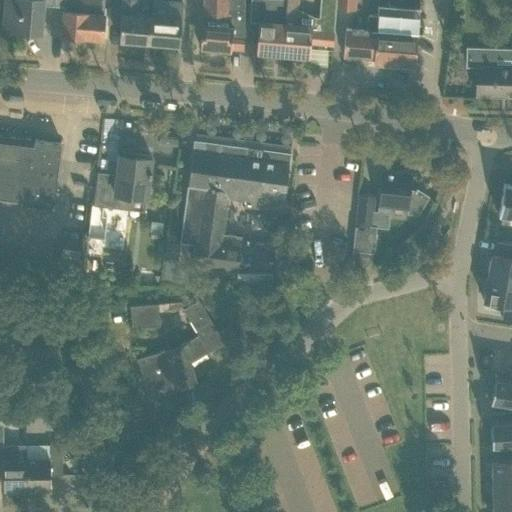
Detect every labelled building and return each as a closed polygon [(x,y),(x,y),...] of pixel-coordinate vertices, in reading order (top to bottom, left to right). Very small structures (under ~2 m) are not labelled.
[(16,32),(41,34),(43,5),(54,5),(53,0),(5,0),(3,29),(16,30),(16,32)] [(53,0),(54,5),(64,6),(62,36),(102,39),(104,8),(87,7),(87,12),(74,11),(75,0),(53,0)] [(119,41),(149,43),(151,16),(135,15),(136,0),(122,0),(122,14),(121,14),(119,41)] [(244,15),(243,0),(203,0),(204,14),(204,23),(202,23),(200,48),(243,51),(244,15)] [(250,0),(249,22),(258,22),(258,32),(256,52),(283,54),(287,0),(250,0)] [(287,0),(283,54),(309,57),(310,43),(333,45),(335,8),(335,0),(320,0),(319,19),(315,18),(315,17),(297,8),(297,0),(287,0)] [(335,0),(335,8),(355,9),(355,0),(335,0)] [(151,16),(149,43),(179,46),(181,19),(182,3),(152,1),(151,16)] [(345,28),(343,56),(373,58),(373,62),(414,65),(419,8),(378,5),(377,16),(368,15),(367,30),(345,28)] [(476,95),(511,95),(511,64),(477,64),(476,95)] [(0,202),(53,209),(61,142),(0,135),(0,202)] [(179,249),(177,264),(189,266),(235,272),(240,236),(223,233),(228,198),(243,200),(242,206),(255,208),(256,208),(257,203),(283,206),(287,173),(290,153),(255,148),(204,141),(194,140),(179,249)] [(93,206),(127,210),(128,196),(146,198),(151,157),(119,153),(116,181),(96,179),(93,206)] [(350,274),(352,274),(363,270),(365,269),(364,267),(371,262),(374,227),(384,227),(386,205),(408,207),(418,213),(428,196),(416,188),(414,191),(409,190),(411,173),(381,170),(377,211),(372,210),(374,195),(359,193),(356,227),(354,226),(350,274)] [(511,184),(504,183),(498,215),(511,217),(511,184)] [(489,263),(487,277),(498,279),(511,281),(511,255),(511,257),(491,254),(489,263)] [(0,267),(24,271),(25,259),(13,257),(13,259),(0,257),(0,267)] [(487,277),(483,300),(504,304),(502,317),(511,319),(511,281),(498,279),(487,277)] [(178,346),(137,358),(148,398),(189,386),(183,366),(224,342),(198,299),(183,308),(198,334),(178,346)] [(130,306),(132,328),(160,326),(158,304),(130,306)] [(511,380),(494,377),(490,402),(511,405),(511,380)] [(511,421),(490,421),(491,446),(511,445),(511,421)] [(50,444),(50,454),(62,453),(62,443),(50,444)] [(0,444),(0,464),(3,465),(3,490),(14,490),(14,495),(26,495),(25,458),(25,445),(0,444)] [(511,457),(492,458),(492,480),(511,478),(511,457)] [(49,458),(25,458),(26,495),(38,495),(39,489),(50,489),(49,458)] [(511,478),(492,480),(493,503),(511,502),(511,478)] [(511,511),(511,502),(493,503),(493,511),(511,511)]
